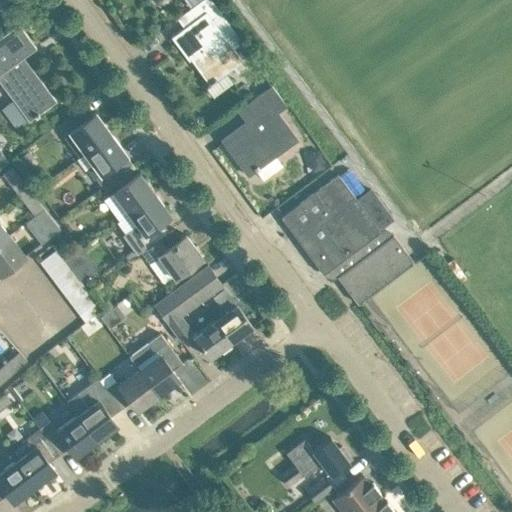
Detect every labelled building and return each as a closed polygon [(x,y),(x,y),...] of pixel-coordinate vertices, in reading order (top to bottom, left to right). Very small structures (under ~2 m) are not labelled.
[(242,60),(211,17),(220,11),(211,0),(201,0),(186,11),(192,21),(171,37),(188,60),(193,57),(210,80),(207,82),(209,85),(225,73),(242,60)] [(55,100),(22,55),(25,53),(35,45),(17,21),(0,33),(0,83),(28,120),(55,100)] [(262,180),(282,166),(274,156),(296,140),(275,112),(285,105),(272,86),(244,106),(252,117),(222,139),(247,175),(255,169),(262,180)] [(86,119),(79,110),(56,127),(78,156),(83,153),(83,154),(111,134),(95,112),(86,119)] [(101,187),(123,170),(117,162),(126,155),(111,134),(83,154),(92,166),(88,169),(101,187)] [(22,166),(33,157),(28,150),(17,158),(22,166)] [(18,195),(28,187),(12,167),(2,174),(18,195)] [(130,179),(123,170),(101,187),(108,196),(103,199),(118,219),(154,193),(139,172),(130,179)] [(391,230),(380,231),(338,174),(280,216),(323,273),(331,268),(357,303),(414,261),(391,230)] [(48,199),(59,191),(51,181),(41,188),(48,199)] [(34,215),(44,208),(28,187),(18,195),(34,215)] [(136,254),(168,231),(161,222),(170,215),(154,193),(118,219),(127,232),(122,235),(136,254)] [(51,236),(60,229),(44,208),(34,215),(51,236)] [(0,241),(9,235),(0,223),(0,241)] [(180,238),(173,228),(168,231),(136,254),(137,255),(141,252),(164,283),(173,276),(175,277),(186,269),(202,257),(185,234),(180,238)] [(95,298),(111,287),(71,229),(55,240),(95,298)] [(0,274),(15,262),(25,255),(9,235),(0,241),(0,274)] [(39,261),(46,270),(62,257),(56,249),(39,261)] [(46,270),(52,279),(69,266),(68,265),(62,257),(46,270)] [(200,301),(206,297),(222,285),(208,265),(186,281),(200,301)] [(52,279),(59,287),(75,275),(73,272),(69,266),(52,279)] [(59,287),(65,296),(82,283),(75,275),(59,287)] [(182,341),(183,340),(191,334),(179,317),(200,301),(186,281),(155,304),(182,341)] [(65,296),(72,305),(88,292),(82,283),(65,296)] [(230,341),(252,326),(224,288),(213,296),(225,312),(214,320),(230,341)] [(94,301),(88,292),(72,305),(78,313),(94,301)] [(78,313),(85,322),(100,310),(94,301),(78,313)] [(153,312),(137,325),(146,335),(162,322),(153,312)] [(209,357),(230,341),(214,320),(193,335),(197,341),(209,357)] [(172,370),(182,362),(170,346),(160,333),(128,356),(138,370),(138,369),(157,395),(179,379),(172,370)] [(0,369),(7,378),(27,360),(19,351),(0,368),(0,369)] [(157,395),(138,369),(138,370),(118,385),(115,381),(109,372),(99,380),(98,378),(120,408),(129,401),(136,411),(157,395)] [(96,441),(117,425),(110,416),(120,408),(98,378),(97,378),(66,400),(77,415),(96,441)] [(96,441),(77,415),(56,430),(53,426),(48,420),(39,428),(58,454),(68,447),(75,456),(96,441)] [(34,486),(55,471),(48,461),(58,454),(39,428),(8,450),(15,460),(15,461),(34,486)] [(338,448),(330,437),(313,450),(304,438),(285,452),(294,464),(279,474),(288,486),(302,475),(304,476),(321,463),(330,474),(348,461),(348,460),(351,458),(342,446),(338,448)] [(4,469),(0,463),(0,496),(6,493),(13,502),(34,486),(15,461),(4,469)] [(342,511),(362,511),(381,498),(378,494),(381,492),(373,482),(370,484),(362,474),(361,474),(362,475),(333,498),(332,497),(331,498),(342,511)] [(325,476),(306,491),(314,502),(333,488),(325,476)] [(384,502),(381,498),(362,511),(392,511),(394,510),(386,500),(384,502)]
